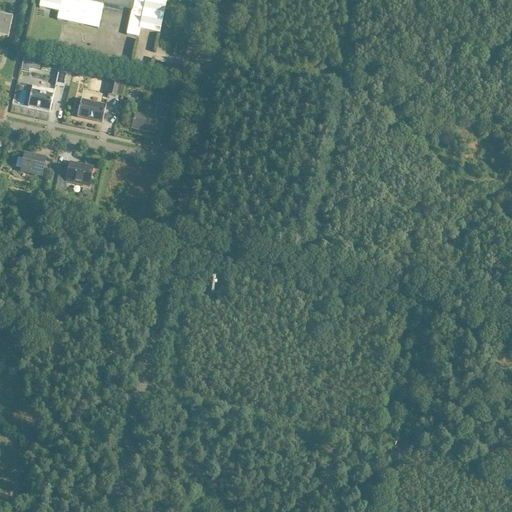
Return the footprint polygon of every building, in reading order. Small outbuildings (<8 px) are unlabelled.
[(40,0),(39,8),(59,12),(57,20),(98,29),(102,8),(131,14),(127,35),(138,38),(140,30),(160,34),(166,0),(40,0)] [(0,35),(8,38),(13,17),(0,13),(0,35)] [(23,59),(20,71),(28,73),(29,69),(39,71),(40,63),(23,59)] [(59,71),(56,85),(64,87),(67,73),(59,71)] [(120,79),(112,77),(108,96),(115,97),(120,79)] [(32,86),(28,107),(50,112),(55,91),(32,86)] [(81,100),(78,111),(77,112),(77,113),(77,114),(77,116),(77,117),(87,120),(87,118),(94,120),(94,121),(102,123),(106,106),(81,100)] [(151,116),(151,118),(134,114),(131,130),(155,135),(159,118),(165,120),(168,107),(157,104),(154,117),(151,116)] [(25,154),(21,170),(28,172),(28,173),(42,177),(46,158),(38,157),(35,157),(35,156),(25,154)] [(78,165),(70,164),(66,182),(89,187),(93,169),(84,167),(78,166),(78,165)] [(57,186),(55,194),(63,195),(65,188),(57,186)] [(48,193),(39,191),(37,198),(46,200),(48,193)]
